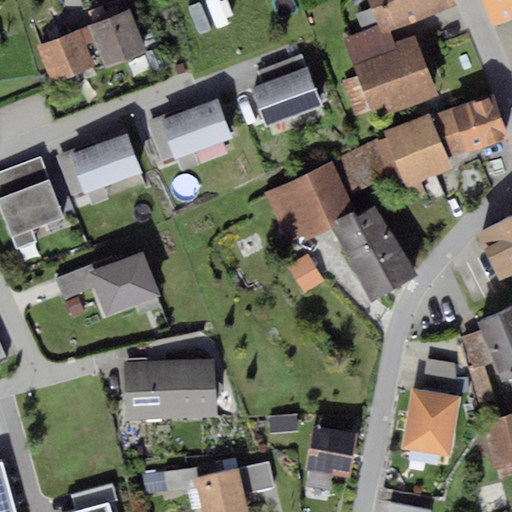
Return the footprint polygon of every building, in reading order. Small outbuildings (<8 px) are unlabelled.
[(454,0),(368,0),(379,26),(382,33),(390,30),(456,5),(454,0)] [(511,0),(488,0),(496,20),(511,14),(511,0)] [(131,11),(91,26),(107,69),(147,54),(131,11)] [(343,39),(357,76),(342,82),(356,117),(370,112),(373,120),(439,95),(416,34),(394,42),(390,30),(382,33),(379,26),(343,39)] [(81,34),(40,50),(53,85),(95,69),(81,34)] [(257,71),(262,84),(307,67),(303,54),(257,71)] [(262,84),(249,88),(264,128),(322,107),(307,67),(262,84)] [(495,97),(439,118),(454,159),(510,138),(495,97)] [(216,98),(159,118),(174,158),(231,138),(216,98)] [(390,143),(352,159),(367,196),(406,181),(415,203),(428,197),(423,183),(455,170),(432,114),(386,133),(390,143)] [(161,163),(174,158),(159,118),(146,123),(161,163)] [(125,131),(69,152),(84,192),(140,171),(125,131)] [(70,197),(84,192),(69,152),(56,157),(70,197)] [(40,156),(0,170),(0,207),(11,238),(64,218),(40,156)] [(337,163),(271,198),(296,244),(361,209),(337,163)] [(375,206),(333,230),(373,301),(416,277),(375,206)] [(511,214),(477,231),(500,280),(511,274),(511,214)] [(144,254),(90,274),(106,317),(160,296),(144,254)] [(310,261),(292,271),(306,297),(325,287),(310,261)] [(511,307),(478,320),(482,333),(466,339),(477,369),(498,361),(504,375),(511,372),(511,307)] [(0,342),(0,363),(8,360),(0,342)] [(216,360),(126,365),(130,422),(219,417),(216,360)] [(427,360),(423,385),(454,389),(457,364),(427,360)] [(461,397),(410,389),(401,449),(451,456),(461,397)] [(511,413),(484,421),(496,467),(511,462),(511,413)] [(296,419),(273,420),(274,435),(296,434),(296,419)] [(354,435),(313,431),(309,470),(350,474),(354,435)] [(0,511),(16,511),(4,464),(0,464),(0,511)] [(269,465),(250,469),(255,494),(273,491),(269,465)] [(239,471),(197,479),(203,511),(244,511),(246,511),(239,471)] [(196,472),(149,476),(151,494),(197,490),(196,472)]
